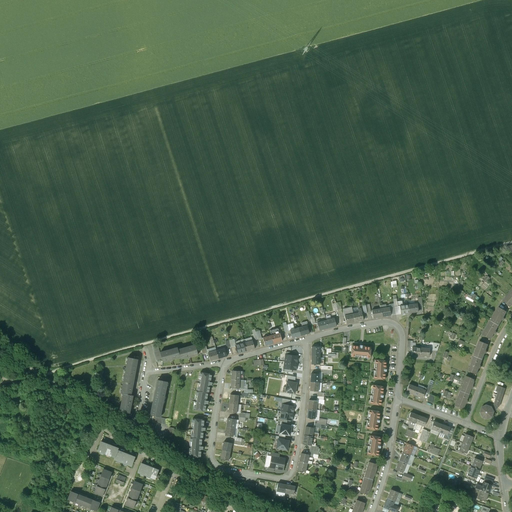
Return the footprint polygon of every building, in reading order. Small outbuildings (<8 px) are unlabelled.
[(511,290),(503,300),(510,307),(511,304),(511,290)] [(339,301),(332,303),(334,311),(341,309),(339,301)] [(417,304),(408,305),(409,314),(418,312),(417,306),(417,304)] [(386,308),(381,309),(382,317),(391,316),(389,305),(386,306),(386,308)] [(408,305),(400,306),(401,314),(409,314),(408,305)] [(490,321),(498,325),(501,320),(502,320),(503,317),(506,312),(498,307),(490,321)] [(381,309),(372,311),(373,319),(382,317),(381,309)] [(361,313),(353,314),(355,322),(363,320),(361,313)] [(353,314),(344,317),(346,324),(355,322),(353,314)] [(334,319),(326,321),(328,329),(336,326),(334,319)] [(326,321),(317,323),(319,331),(328,329),(326,321)] [(498,325),(490,321),(482,335),(490,339),(493,333),(494,334),(495,332),(494,331),(498,325)] [(306,326),(298,328),(300,336),(309,334),(306,326)] [(278,328),(269,331),(271,336),(273,344),(281,341),(278,328)] [(298,328),(289,331),(291,338),(300,336),(298,328)] [(271,336),(262,338),(264,346),(273,344),(271,336)] [(253,341),(244,343),(246,351),(255,349),(253,341)] [(474,356),(482,359),(484,353),(485,353),(486,350),(485,350),(487,345),(479,342),(474,356)] [(157,343),(151,344),(156,360),(161,359),(160,353),(157,343)] [(244,343),(236,346),(238,353),(246,351),(244,343)] [(195,345),(178,350),(179,358),(180,360),(197,355),(195,345)] [(362,346),(359,346),(351,346),(350,357),(369,359),(370,347),(362,346)] [(319,347),(311,347),(311,356),(319,356),(319,347)] [(177,348),(160,353),(161,359),(162,363),(162,362),(179,358),(178,350),(177,348)] [(421,348),(412,348),(411,356),(420,356),(421,348)] [(430,349),(421,348),(420,356),(429,357),(430,349)] [(225,349),(216,351),(218,359),(227,356),(225,349)] [(216,351),(208,353),(210,361),(218,359),(216,351)] [(284,362),(296,363),(297,356),(295,356),(286,355),(285,355),(284,362)] [(319,356),(311,356),(311,364),(319,365),(319,356)] [(482,359),(474,356),(468,371),(476,374),(478,368),(479,368),(480,366),(479,365),(482,359)] [(138,359),(128,358),(125,375),(124,375),(134,377),(137,360),(138,360),(138,359)] [(386,361),(374,360),(374,368),(375,368),(374,371),(373,379),(385,380),(385,372),(386,372),(386,369),(385,369),(386,361)] [(296,363),(284,362),(284,369),(292,370),(296,370),(296,363)] [(241,372),(231,371),(231,379),(239,380),(239,374),(241,374),(241,372)] [(201,376),(199,376),(198,381),(199,381),(199,383),(198,383),(197,388),(199,388),(199,391),(197,391),(196,391),(198,392),(197,395),(195,395),(195,399),(196,399),(195,402),(194,401),(194,406),(196,406),(195,410),(205,412),(206,404),(208,404),(208,401),(206,401),(208,393),(210,385),(211,385),(212,383),(210,382),(211,374),(202,373),(201,376)] [(318,374),(311,374),(310,382),(318,383),(318,374)] [(134,377),(124,375),(124,376),(121,393),(123,393),(131,395),(134,378),(134,377)] [(460,391),(468,394),(470,389),(471,389),(472,386),(471,386),(474,380),(466,377),(460,391)] [(239,380),(231,379),(230,389),(243,389),(243,380),(239,380)] [(167,382),(157,380),(154,397),(153,397),(163,400),(163,399),(167,382)] [(430,381),(427,389),(426,389),(425,393),(429,394),(433,382),(430,381)] [(294,383),(287,382),(285,392),(294,394),(296,383),(294,383)] [(318,383),(310,382),(310,391),(317,392),(318,383)] [(383,387),(372,385),(371,393),(372,394),(371,396),(370,396),(369,404),(380,406),(382,398),(383,395),(382,395),(383,387)] [(417,388),(409,385),(406,392),(414,396),(417,388)] [(487,405),(482,408),(480,413),(482,418),(488,420),(493,417),(494,412),(493,410),(495,409),(496,408),(496,407),(497,405),(500,406),(506,389),(498,386),(496,392),(498,393),(494,404),(492,407),(487,405)] [(423,391),(417,388),(414,396),(422,399),(425,393),(426,389),(424,388),(423,391)] [(468,394),(460,391),(455,406),(463,409),(465,403),(466,403),(467,401),(466,401),(468,394)] [(131,395),(123,393),(119,411),(129,413),(132,396),(133,396),(133,395),(131,395)] [(238,395),(229,395),(229,403),(237,404),(238,395)] [(163,400),(153,397),(154,398),(150,415),(150,414),(150,415),(153,416),(160,417),(163,400)] [(316,401),(309,400),(308,409),(315,410),(319,410),(319,404),(316,403),(316,401)] [(237,404),(229,403),(228,412),(239,413),(239,412),(240,412),(240,404),(237,404)] [(281,411),(293,414),(292,413),(294,407),(290,406),(282,405),(281,411)] [(315,410),(308,409),(307,418),(314,419),(315,410)] [(379,412),(368,410),(368,411),(370,411),(370,414),(368,414),(367,419),(368,419),(368,422),(367,421),(366,426),(368,426),(368,429),(366,429),(377,431),(378,423),(379,423),(379,421),(378,420),(379,412)] [(281,412),(280,418),(287,420),(292,421),(293,414),(281,411),(281,412)] [(419,416),(410,413),(407,421),(416,424),(419,416)] [(427,419),(419,416),(416,424),(424,427),(427,419)] [(235,419),(227,418),(226,427),(234,428),(235,419)] [(194,423),(192,422),(191,427),(192,427),(192,429),(191,429),(191,434),(193,434),(193,437),(191,437),(191,438),(190,437),(190,438),(192,438),(192,441),(190,441),(189,446),(190,446),(190,448),(189,448),(189,453),(191,453),(191,457),(200,457),(201,449),(203,449),(203,447),(201,446),(202,439),(203,430),(205,431),(205,428),(203,428),(204,420),(194,419),(194,423)] [(442,425),(434,422),(431,429),(439,433),(442,425)] [(286,426),(281,425),(279,434),(289,435),(291,426),(286,426)] [(450,428),(442,425),(439,433),(447,436),(450,428)] [(234,428),(226,427),(225,436),(233,437),(234,428)] [(313,428),(306,427),(304,436),(312,437),(313,428)] [(473,438),(466,435),(462,443),(470,446),(473,438)] [(312,437),(304,436),(303,445),(311,446),(312,437)] [(381,438),(370,436),(370,437),(372,437),(371,441),(369,440),(368,444),(369,445),(369,447),(368,447),(367,451),(369,452),(369,455),(367,455),(378,457),(379,449),(380,449),(381,447),(380,446),(381,438)] [(288,441),(278,439),(276,448),(286,450),(288,441)] [(118,448),(101,441),(98,450),(115,456),(117,450),(118,448)] [(231,443),(223,442),(221,450),(230,452),(231,443)] [(413,446),(406,443),(402,452),(410,455),(413,446)] [(470,446),(462,443),(459,451),(467,454),(470,446)] [(135,456),(117,450),(115,456),(114,458),(132,465),(135,456)] [(230,452),(221,450),(220,459),(228,461),(230,452)] [(410,455),(402,452),(399,462),(406,464),(410,455)] [(309,455),(301,454),(299,462),(307,464),(309,455)] [(285,459),(271,456),(269,468),(283,470),(285,459)] [(482,462),(474,459),(471,467),(479,470),(482,462)] [(307,464),(299,462),(297,471),(305,472),(307,464)] [(376,465),(368,462),(364,477),(372,480),(374,474),(375,474),(375,471),(376,465)] [(399,462),(395,470),(402,473),(406,464),(399,462)] [(158,469),(141,463),(137,471),(155,478),(158,469)] [(479,470),(471,467),(468,475),(476,478),(479,470)] [(112,472),(103,468),(101,474),(100,476),(99,479),(98,482),(97,484),(96,487),(94,493),(102,496),(112,472)] [(125,477),(118,475),(116,482),(123,484),(125,477)] [(372,480),(364,477),(359,493),(368,495),(370,489),(371,486),(370,486),(372,480)] [(134,481),(125,505),(133,508),(135,502),(136,500),(137,497),(138,495),(139,492),(140,490),(141,487),(142,484),(134,481)] [(286,485),(278,483),(276,491),(285,493),(286,485)] [(489,485),(484,483),(483,485),(482,485),(480,486),(480,487),(476,485),(475,489),(478,490),(488,494),(491,487),(491,486),(489,485)] [(295,486),(286,485),(285,493),(294,494),(295,486)] [(391,490),(387,499),(394,501),(398,492),(391,490)] [(488,494),(478,490),(475,498),(478,499),(477,499),(485,502),(488,494)] [(100,502),(71,491),(67,499),(73,502),(75,502),(78,503),(80,504),(84,506),(86,506),(88,507),(91,508),(97,511),(100,502)] [(394,501),(387,499),(384,507),(391,510),(396,511),(399,508),(392,505),(394,501)] [(351,511),(360,511),(361,511),(362,511),(363,509),(362,509),(365,503),(356,500),(351,511)] [(171,507),(179,511),(182,506),(174,502),(171,507)]
